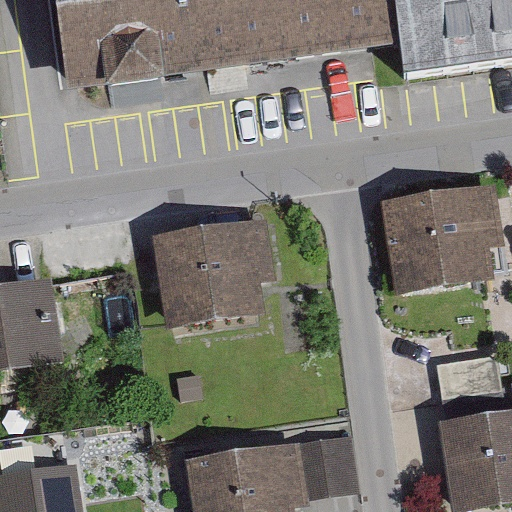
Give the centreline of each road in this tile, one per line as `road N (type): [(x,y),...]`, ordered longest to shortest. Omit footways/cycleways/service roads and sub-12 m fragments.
road 1 (residential): [(339,168),(383,511)]
road 2 (residential): [(0,214),(339,168)]
road 3 (residential): [(339,168),(511,140)]
